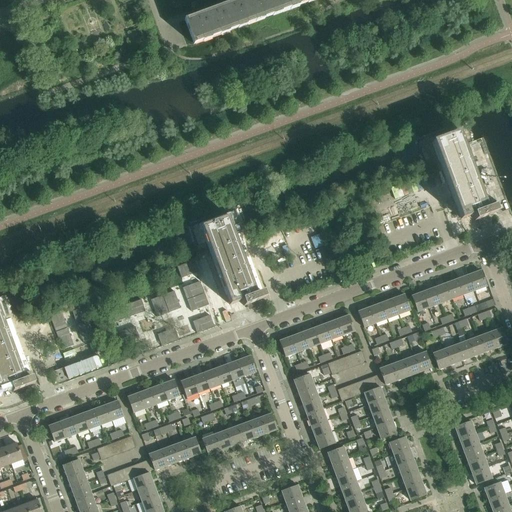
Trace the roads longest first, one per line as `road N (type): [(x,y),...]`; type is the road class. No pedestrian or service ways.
road 1 (unclassified): [(252,329),(483,243)]
road 2 (unclassified): [(21,415),(252,329)]
road 3 (residential): [(220,482),(299,453),(252,329)]
